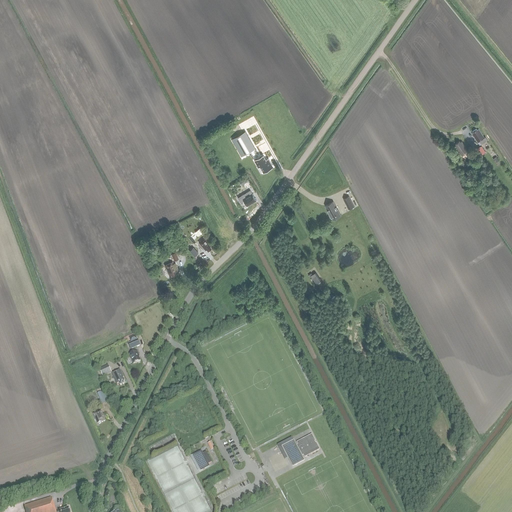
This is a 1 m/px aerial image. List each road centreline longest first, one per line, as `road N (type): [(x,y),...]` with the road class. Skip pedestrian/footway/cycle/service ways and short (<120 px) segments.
road 1 (tertiary): [(92,511),(99,472),(192,289),(257,222),(414,0)]
road 2 (track): [(379,49),(437,132),(467,133)]
